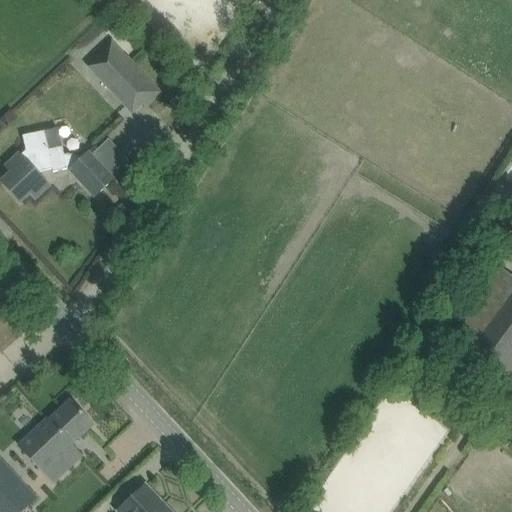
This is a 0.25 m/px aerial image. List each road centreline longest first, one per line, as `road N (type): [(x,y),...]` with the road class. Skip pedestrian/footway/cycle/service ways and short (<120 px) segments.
road 1 (unclassified): [(74,332),(283,0)]
road 2 (tertiary): [(237,511),(74,332)]
